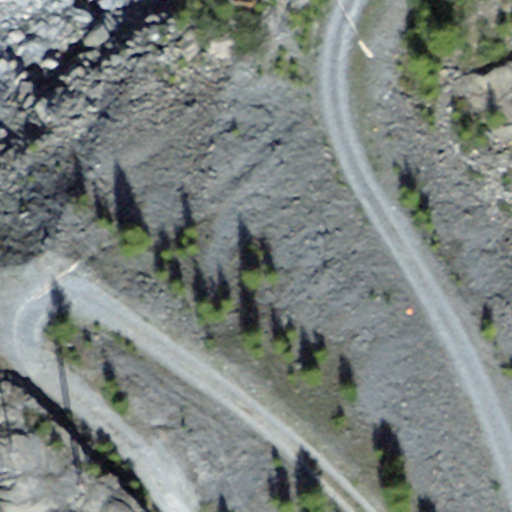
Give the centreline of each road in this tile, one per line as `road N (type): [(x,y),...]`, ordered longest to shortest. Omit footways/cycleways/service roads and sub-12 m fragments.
road 1 (track): [(363,511),(197,375),(84,300),(50,294),(26,317),(22,353),(90,410),(171,511)]
road 2 (track): [(352,0),(341,20),(332,109),(364,188),(452,333),(511,475)]
